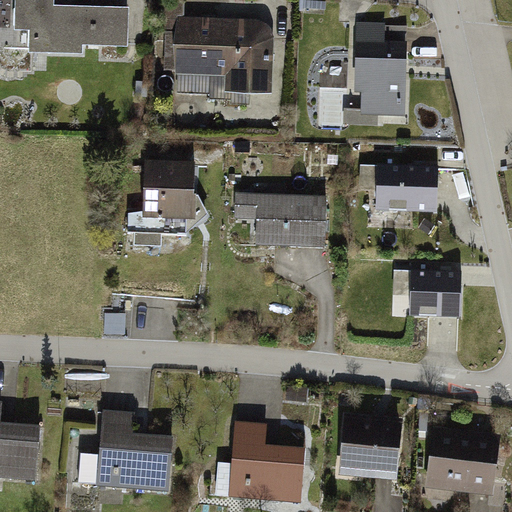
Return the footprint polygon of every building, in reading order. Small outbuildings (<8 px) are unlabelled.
[(54,0),(17,0),(17,32),(30,32),(30,54),(85,55),(85,46),(129,47),(130,7),(54,6),(54,0)] [(185,1),(159,0),(159,76),(226,76),(225,94),(275,95),(275,32),(265,18),(256,15),(185,14),(185,1)] [(386,21),(360,20),(358,94),(365,94),(365,114),(404,114),(405,41),(386,41),(386,21)] [(197,161),(144,160),(143,217),(195,218),(197,161)] [(440,170),(379,167),(377,213),(438,216),(440,170)] [(328,193),(237,192),(237,221),(259,221),(258,245),(328,246),(328,193)] [(462,274),(396,271),(394,318),(460,321),(462,274)] [(3,400),(0,400),(0,477),(40,480),(43,427),(2,424),(3,400)] [(137,413),(103,411),(99,486),(170,491),(174,437),(135,435),(137,413)] [(403,417),(345,414),(342,475),(400,478),(403,417)] [(269,423),(235,421),(231,499),(303,502),(305,447),(268,446),(269,423)] [(501,434),(435,427),(428,489),(495,496),(501,434)]
